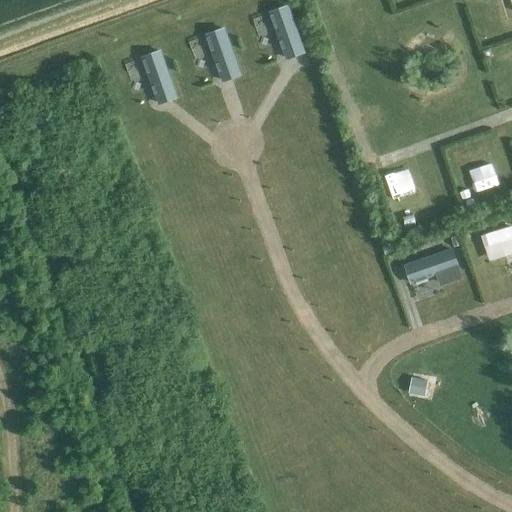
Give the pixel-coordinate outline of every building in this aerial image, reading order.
[(396,186),(416,180),(409,160),(390,167),(396,186)] [(479,181),(504,174),(501,163),(476,170),(479,181)] [(457,236),(451,238),(454,246),(460,244),(457,236)] [(391,243),(381,246),(384,254),(394,251),(391,243)] [(411,377),(408,392),(424,395),(427,380),(411,377)]
